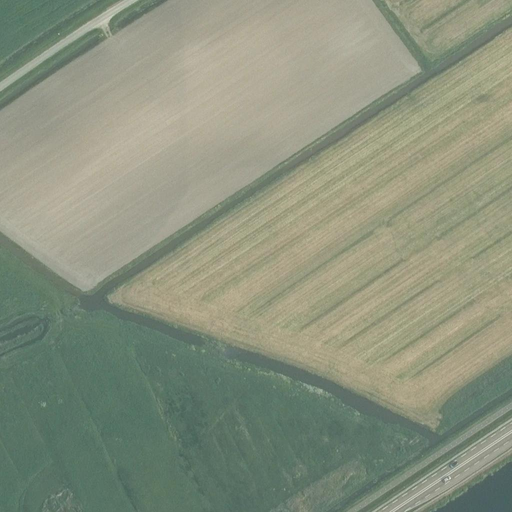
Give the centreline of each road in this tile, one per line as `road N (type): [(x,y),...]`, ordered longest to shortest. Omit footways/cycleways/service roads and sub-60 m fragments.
road 1 (unclassified): [(0,88),(133,0)]
road 2 (secondary): [(389,511),(511,428)]
